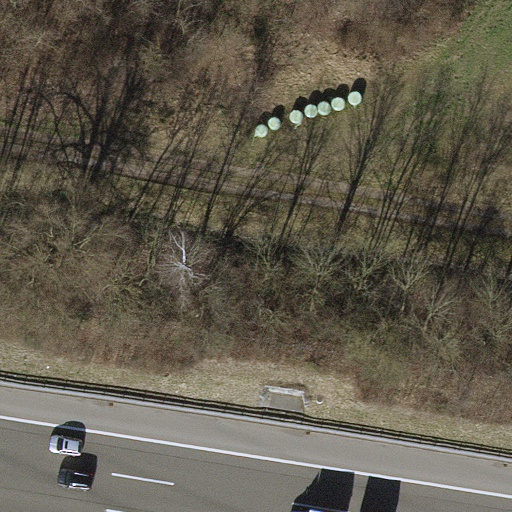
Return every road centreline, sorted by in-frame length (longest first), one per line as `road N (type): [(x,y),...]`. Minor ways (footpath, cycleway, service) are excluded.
road 1 (track): [(0,169),(511,247)]
road 2 (motorway): [(240,511),(0,473)]
